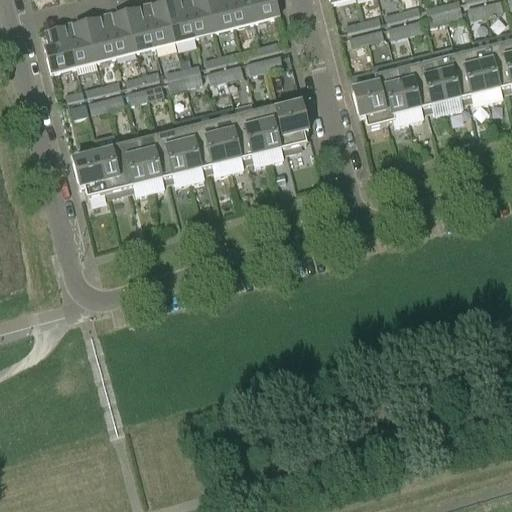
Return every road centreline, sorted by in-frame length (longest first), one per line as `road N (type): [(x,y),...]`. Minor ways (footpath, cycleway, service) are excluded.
road 1 (unclassified): [(85,299),(71,277),(8,29)]
road 2 (unclassified): [(85,299),(105,301),(356,229)]
road 3 (residential): [(356,229),(299,0)]
road 4 (unclassified): [(356,229),(511,182)]
road 5 (residential): [(8,29),(127,0)]
